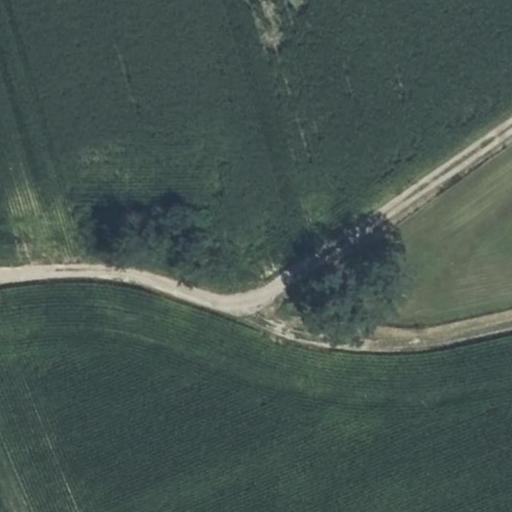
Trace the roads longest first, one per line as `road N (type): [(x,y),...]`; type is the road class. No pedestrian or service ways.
road 1 (track): [(0,277),(140,272),(216,302),(248,303),(511,124)]
road 2 (track): [(511,324),(412,346),(276,324),(248,303)]
